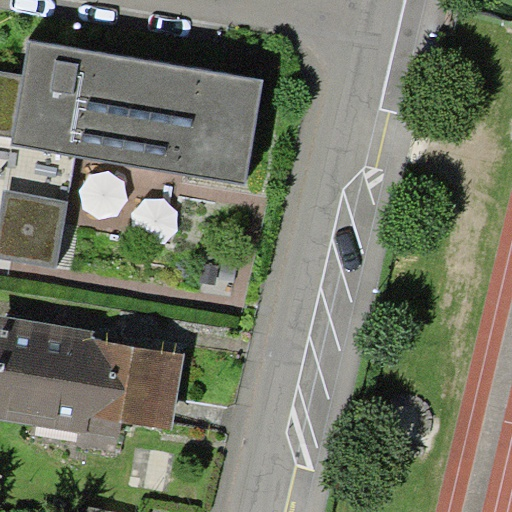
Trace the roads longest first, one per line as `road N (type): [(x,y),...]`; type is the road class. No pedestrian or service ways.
road 1 (residential): [(259,511),(366,40)]
road 2 (residential): [(160,0),(366,40)]
